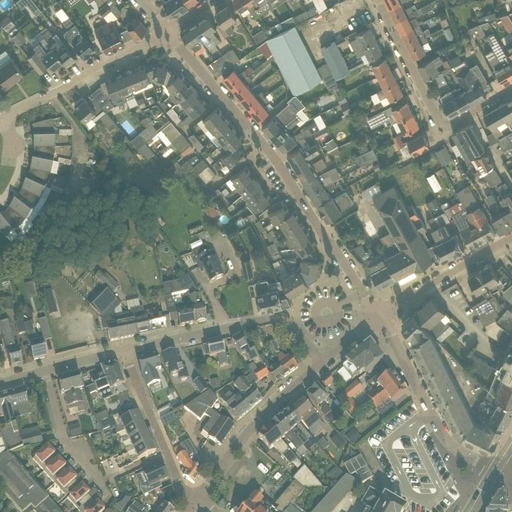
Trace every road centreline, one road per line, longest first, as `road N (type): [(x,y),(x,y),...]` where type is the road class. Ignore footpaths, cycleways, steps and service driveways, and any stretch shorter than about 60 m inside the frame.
road 1 (residential): [(379,316),(275,158),(167,30)]
road 2 (residential): [(375,0),(441,130),(511,88)]
road 3 (residential): [(122,351),(269,319),(286,323),(321,363)]
road 4 (residential): [(494,472),(446,444),(379,316)]
road 5 (residential): [(0,119),(167,30)]
road 6 (residential): [(197,500),(270,407),(321,363)]
road 7 (residential): [(197,500),(180,484),(122,351)]
road 8 (residential): [(379,316),(511,236)]
road 9 (residential): [(106,493),(63,442),(44,371)]
